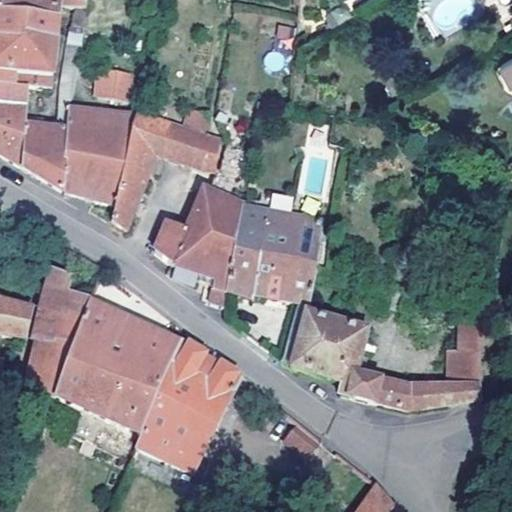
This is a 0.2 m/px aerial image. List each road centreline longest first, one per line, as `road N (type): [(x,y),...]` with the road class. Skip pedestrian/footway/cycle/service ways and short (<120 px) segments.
road 1 (residential): [(0,190),(124,262),(392,469)]
road 2 (residential): [(392,469),(511,412)]
